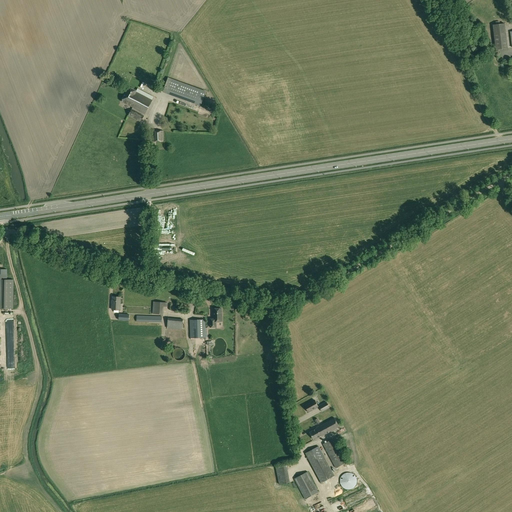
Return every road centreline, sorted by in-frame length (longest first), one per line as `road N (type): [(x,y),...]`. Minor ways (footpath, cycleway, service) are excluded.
road 1 (unclassified): [(511,173),(299,299),(275,305),(92,262),(0,222)]
road 2 (primary): [(0,217),(511,139)]
